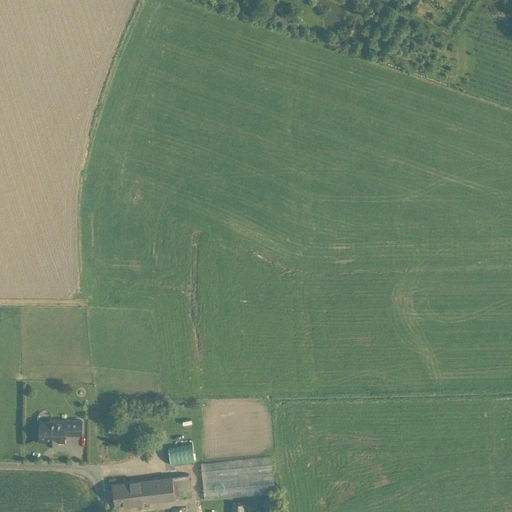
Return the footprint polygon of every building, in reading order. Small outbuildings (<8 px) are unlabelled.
[(295,18),(276,13),(274,20),(293,25),(295,18)] [(75,420),(50,419),(48,421),(48,425),(40,425),(40,439),(49,440),(49,442),(56,442),(56,440),(64,440),(64,434),(74,434),(75,420)] [(169,450),(171,464),(195,461),(193,447),(169,450)] [(262,457),(201,463),(204,500),(274,493),(271,456),(262,457)] [(188,474),(172,476),(175,498),(185,496),(191,496),(188,474)] [(172,476),(151,479),(154,500),(175,498),(172,476)] [(151,479),(130,481),(133,503),(154,500),(151,479)] [(130,481),(112,483),(115,505),(117,505),(133,503),(130,481)] [(133,503),(117,505),(117,511),(131,511),(134,511),(138,511),(151,510),(155,509),(168,507),(172,507),(186,505),(185,496),(175,498),(133,503)] [(242,511),(244,504),(233,503),(232,511),(242,511)]
